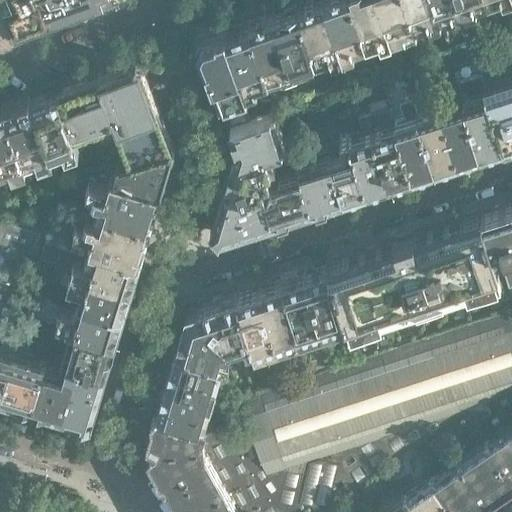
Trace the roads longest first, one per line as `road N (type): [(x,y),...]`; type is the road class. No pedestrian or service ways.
road 1 (residential): [(170,263),(195,271),(511,170)]
road 2 (residential): [(156,13),(199,123),(202,151),(170,263)]
road 3 (residential): [(170,263),(108,465)]
road 4 (residential): [(0,70),(156,13)]
